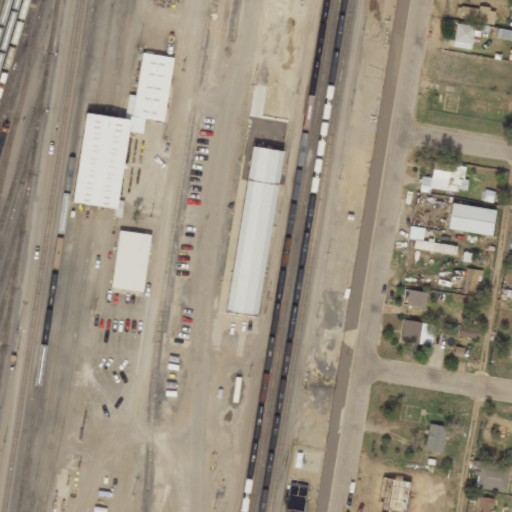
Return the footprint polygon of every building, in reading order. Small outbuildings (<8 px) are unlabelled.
[(492,22),(493,9),(456,6),(455,19),(492,22)] [(473,26),(455,24),(452,47),(470,49),(473,26)] [(83,113),(72,203),(114,208),(113,217),(120,217),(122,201),(117,200),(126,131),(141,133),(143,119),(163,121),(171,57),(140,53),(135,95),(128,94),(125,118),(83,113)] [(284,152),(252,147),(223,312),(255,318),(284,152)] [(465,166),(432,162),(430,177),(421,176),(418,191),(428,193),(429,187),(465,193),(467,180),(463,179),(465,166)] [(447,230),(491,235),(493,209),(449,204),(447,230)] [(412,249),(455,254),(456,246),(421,241),(423,228),(409,226),(407,238),(413,239),(412,249)] [(143,291),(149,234),(116,231),(111,288),(143,291)] [(462,293),(476,295),(479,270),(465,268),(462,293)] [(406,306),(423,308),(425,292),(408,290),(406,306)] [(478,314),(462,311),(459,323),(460,324),(458,335),(476,339),(479,328),(475,327),(478,314)] [(418,344),(420,329),(431,330),(431,324),(402,321),(400,342),(418,344)] [(446,427),(429,423),(423,449),(440,453),(446,427)] [(474,488),(505,492),(509,466),(472,460),(470,471),(476,472),(474,488)] [(475,506),(480,507),(480,511),(490,511),(491,498),(475,497),(475,506)]
